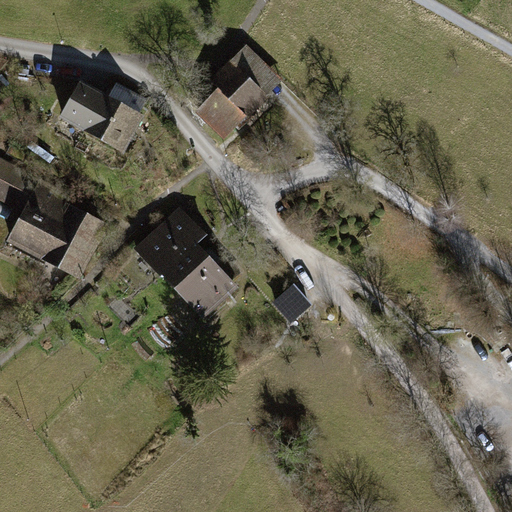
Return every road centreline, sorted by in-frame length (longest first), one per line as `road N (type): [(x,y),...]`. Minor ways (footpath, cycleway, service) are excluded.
road 1 (unclassified): [(0,41),(120,65),(153,83),(254,200)]
road 2 (track): [(511,281),(375,182),(342,168),(254,200)]
road 3 (track): [(263,0),(188,105)]
